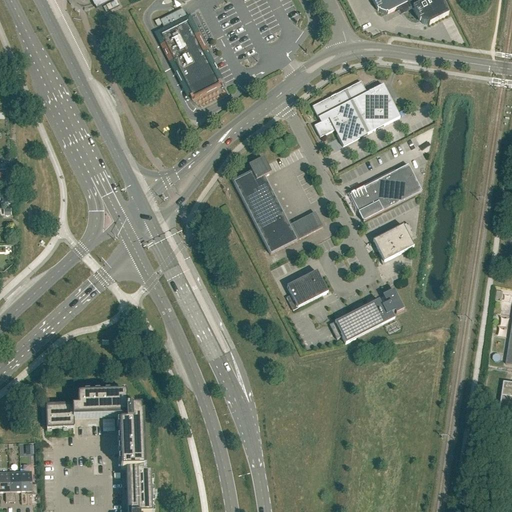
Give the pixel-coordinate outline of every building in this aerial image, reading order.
[(91,0),(93,4),(96,9),(114,0),(91,0)] [(371,0),(377,12),(379,11),(379,13),(385,15),(387,14),(387,15),(407,5),(410,11),(412,9),(419,23),(420,22),(421,24),(423,25),(425,25),(427,25),(428,25),(429,26),(448,16),(439,0),(371,0)] [(103,8),(106,13),(119,7),(117,1),(103,8)] [(168,26),(170,29),(158,35),(187,91),(216,76),(206,57),(209,56),(202,43),(200,44),(182,9),(171,15),(159,21),(163,28),(168,26)] [(366,94),(361,83),(312,108),(320,124),(314,127),(320,139),(334,132),(343,148),(400,119),(383,86),(366,94)] [(385,145),(389,153),(397,150),(394,141),(385,145)] [(233,184),(270,256),(296,243),(288,227),(289,227),(264,178),(271,174),(267,166),(263,159),(248,167),(252,174),(233,184)] [(363,223),(421,193),(408,167),(349,196),(363,223)] [(315,214),(289,227),(288,227),(296,243),(322,229),(315,214)] [(382,266),(385,265),(384,263),(413,248),(409,240),(414,237),(407,224),(377,240),(380,246),(376,248),(379,254),(379,255),(382,266)] [(315,281),(312,275),(287,288),(291,297),(286,299),(293,312),(327,295),(328,296),(330,294),(323,285),(319,279),(315,281)] [(404,311),(394,291),(382,297),(384,299),(369,306),(329,326),(337,341),(342,338),(345,345),(358,339),(395,321),(391,314),(395,313),(396,315),(404,311)] [(511,384),(504,383),(500,412),(511,413),(511,384)] [(126,409),(125,395),(77,397),(78,408),(46,409),(46,430),(74,429),(73,418),(125,416),(126,423),(120,423),(121,471),(128,470),(129,511),(150,511),(149,473),(143,474),(140,409),(126,409)] [(20,474),(20,494),(31,494),(31,496),(37,496),(36,485),(31,486),(31,473),(20,474)] [(5,503),(10,503),(9,474),(0,474),(0,494),(5,494),(5,503)] [(14,494),(20,494),(20,474),(9,474),(10,503),(15,503),(14,494)]
